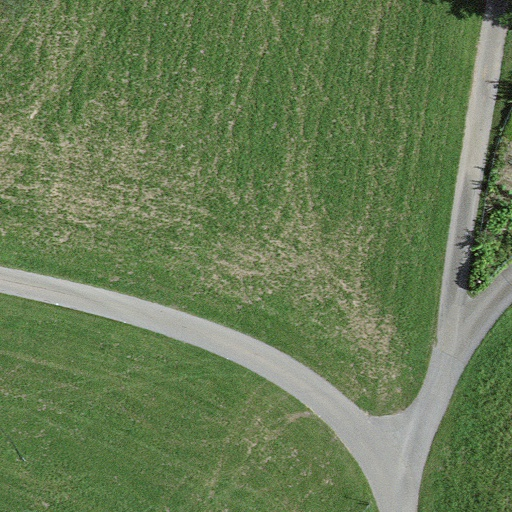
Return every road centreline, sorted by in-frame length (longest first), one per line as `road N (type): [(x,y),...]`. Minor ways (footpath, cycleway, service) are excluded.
road 1 (track): [(491,0),(457,186),(442,336),(421,409),(382,465),(386,511)]
road 2 (residential): [(382,465),(316,395),(205,330),(0,275)]
